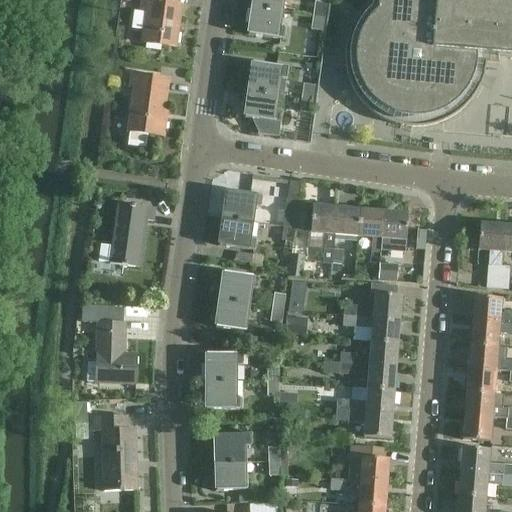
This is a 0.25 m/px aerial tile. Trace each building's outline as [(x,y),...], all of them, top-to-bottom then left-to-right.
[(131,28),(143,30),(141,44),(175,48),(181,5),(165,2),(165,0),(144,0),(147,0),(145,13),(133,11),(131,28)] [(253,0),(252,8),(280,12),(282,0),(253,0)] [(382,119),(392,124),(403,127),(414,128),(425,127),(436,124),(446,120),(456,114),(464,107),(472,98),(477,89),(479,85),(474,83),(478,73),(483,75),(484,68),(485,63),(497,64),(497,63),(497,55),(511,56),(511,0),(366,0),(366,5),(357,16),(350,28),(345,41),(343,55),(344,66),(347,77),(351,88),(357,97),(364,106),(372,114),(382,119)] [(314,3),(312,16),(323,18),(325,4),(314,3)] [(280,12),(252,8),(248,36),(283,41),(284,30),(278,29),(280,12)] [(323,18),(312,16),(311,30),(321,31),(323,18)] [(252,65),(249,92),(277,96),(279,80),(285,81),(286,69),(252,65)] [(134,88),(126,146),(144,149),(146,135),(163,137),(165,119),(161,119),(167,80),(131,75),(129,88),(134,88)] [(303,85),(301,99),(312,100),(314,86),(303,85)] [(249,92),(245,120),(259,122),(258,134),(277,137),(281,113),(275,112),(277,96),(249,92)] [(312,100),(301,99),(299,112),(310,114),(312,100)] [(226,192),(222,219),(251,223),(254,208),(259,208),(261,197),(226,192)] [(100,245),(98,263),(138,268),(145,220),(152,222),(154,209),(118,204),(112,246),(100,245)] [(311,207),(309,233),(324,234),(323,249),(324,249),(323,263),(331,264),(333,250),(334,235),(336,209),(311,207)] [(336,209),(334,235),(358,237),(360,211),(336,209)] [(381,239),(383,213),(360,211),(358,237),(381,239)] [(383,213),(381,239),(404,241),(406,215),(383,213)] [(285,214),(283,228),(294,229),(296,215),(285,214)] [(251,223),(222,219),(218,247),(253,252),(255,240),(249,239),(251,223)] [(487,267),(486,278),(508,279),(509,268),(499,267),(500,253),(503,226),(478,224),(476,252),(490,253),(490,257),(489,257),(488,267),(487,267)] [(511,227),(503,226),(500,253),(511,254),(511,227)] [(294,229),(283,228),(281,241),(292,243),(294,229)] [(333,250),(331,264),(341,265),(342,251),(333,250)] [(397,263),(379,263),(379,278),(397,279),(397,263)] [(223,273),(219,301),(248,305),(251,288),(256,289),(258,278),(223,273)] [(508,279),(486,278),(485,289),(507,291),(508,279)] [(343,305),(342,316),(398,321),(400,297),(395,297),(396,287),(369,285),(369,295),(374,295),(373,307),(343,305)] [(274,295),(272,309),(282,310),(284,296),(274,295)] [(474,298),(472,322),(498,324),(511,325),(511,312),(503,312),(502,314),(499,313),(500,300),(474,298)] [(248,305),(219,301),(215,328),(250,333),(252,321),(246,320),(248,305)] [(98,309),(95,382),(135,384),(136,357),(123,356),(125,310),(98,309)] [(282,310),(272,309),(270,322),(281,324),(282,310)] [(398,321),(342,316),(342,327),(371,329),(370,342),(396,344),(398,321)] [(305,335),(306,319),(285,318),(284,333),(305,335)] [(472,322),(470,345),(496,347),(498,324),(472,322)] [(370,342),(368,366),(395,368),(396,344),(370,342)] [(470,345),(468,369),(494,371),(509,372),(511,372),(511,362),(495,361),(496,347),(470,345)] [(206,354),(205,382),(235,382),(235,367),(241,367),(241,355),(206,354)] [(368,366),(366,390),(393,392),(395,368),(368,366)] [(267,369),(267,383),(277,383),(277,369),(267,369)] [(468,369),(466,393),(493,395),(494,371),(468,369)] [(241,382),(235,382),(205,382),(205,410),(240,410),(241,398),(241,382)] [(277,383),(267,383),(267,397),(277,397),(277,383)] [(336,400),(335,411),(365,413),(391,416),(393,392),(366,390),(350,388),(349,401),(336,400)] [(466,393),(464,416),(491,418),(506,419),(511,419),(511,409),(501,409),(502,396),(493,395),(466,393)] [(87,403),(74,403),(74,425),(87,424),(87,403)] [(365,413),(335,411),(334,421),(364,424),(363,437),(389,439),(391,416),(365,413)] [(491,418),(464,416),(463,440),(489,442),(491,418)] [(102,492),(137,491),(135,429),(127,429),(127,417),(92,418),(93,432),(101,432),(102,492)] [(215,435),(215,464),(244,463),(244,447),(250,447),(250,435),(215,435)] [(330,480),(360,483),(386,485),(388,460),(382,459),(382,449),(350,447),(348,481),(330,480)] [(462,448),(460,473),(487,474),(511,476),(511,466),(487,465),(488,450),(462,448)] [(267,449),(268,462),(279,462),(278,449),(267,449)] [(279,462),(268,462),(268,477),(279,476),(279,462)] [(244,463),(215,464),(216,492),(251,491),(251,479),(245,479),(244,463)] [(460,473),(458,496),(485,498),(486,485),(511,486),(511,476),(487,474),(460,473)] [(360,483),(330,480),(329,490),(359,492),(358,507),(384,509),(386,485),(360,483)] [(458,496),(456,511),(483,511),(485,498),(458,496)]
